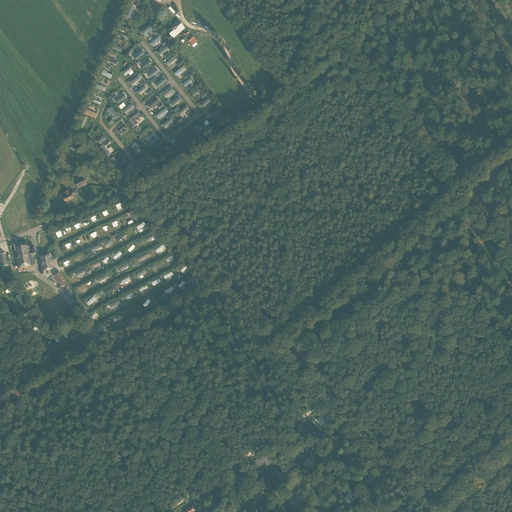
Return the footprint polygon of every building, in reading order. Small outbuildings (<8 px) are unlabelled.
[(126,18),(132,19),(135,6),(129,4),(126,18)] [(167,31),(173,38),(185,28),(178,21),(167,31)] [(144,35),(154,30),(152,25),(142,30),(144,35)] [(119,30),(118,32),(120,33),(118,36),(127,40),(129,35),(119,30)] [(158,36),(149,42),(155,50),(163,45),(164,47),(166,45),(162,40),(162,41),(158,36)] [(160,57),(170,51),(168,47),(158,52),(160,57)] [(109,57),(107,62),(116,66),(118,61),(109,57)] [(174,57),(166,64),(170,68),(178,61),(174,57)] [(124,76),(136,70),(134,66),(122,72),(124,76)] [(177,78),(186,72),(183,67),(174,74),(177,78)] [(101,75),(110,79),(113,75),(103,70),(101,75)] [(191,79),(182,85),(185,89),(194,84),(191,79)] [(107,87),(97,83),(95,89),(105,92),(107,87)] [(146,87),(144,86),(137,92),(141,97),(145,93),(149,97),(154,93),(147,86),(146,87)] [(194,100),(203,92),(199,88),(190,95),(194,100)] [(94,96),(91,103),(100,106),(102,99),(94,96)] [(199,106),(203,111),(212,102),(208,98),(199,106)] [(157,99),(148,107),(151,111),(160,103),(157,99)] [(161,112),(165,108),(162,104),(157,107),(161,112)] [(85,113),(95,118),(97,114),(87,109),(85,113)] [(162,126),(166,131),(174,125),(171,120),(162,126)] [(121,136),(128,132),(126,127),(118,132),(121,136)] [(75,183),(78,189),(87,185),(84,178),(75,183)] [(61,194),(63,198),(65,203),(73,199),(72,196),(75,194),(74,191),(70,193),(68,191),(65,193),(61,194)] [(139,232),(147,228),(145,224),(136,228),(139,232)] [(116,240),(119,244),(127,238),(125,234),(116,240)] [(154,241),(158,237),(154,234),(148,241),(152,244),(154,242),(154,241)] [(106,248),(113,243),(111,240),(104,245),(106,248)] [(26,242),(14,244),(18,269),(27,267),(26,266),(32,265),(31,255),(29,255),(28,250),(29,249),(30,254),(34,253),(33,245),(29,246),(29,248),(27,248),(26,242)] [(91,249),(94,255),(103,250),(100,244),(91,249)] [(128,253),(131,255),(136,249),(133,246),(128,253)] [(158,257),(167,251),(164,247),(155,253),(158,257)] [(115,262),(123,256),(120,253),(112,259),(115,262)] [(42,271),(52,269),(49,255),(40,257),(42,271)] [(140,265),(151,259),(148,255),(138,260),(140,265)] [(105,267),(111,262),(108,258),(102,263),(105,267)] [(169,267),(176,263),(173,258),(166,263),(169,267)] [(124,275),(130,268),(127,265),(121,272),(124,275)] [(159,274),(161,272),(157,266),(150,272),(153,275),(157,272),(159,274)] [(77,276),(79,279),(87,274),(84,271),(77,276)] [(60,286),(66,282),(59,272),(54,276),(60,286)] [(147,278),(145,273),(136,278),(139,282),(147,278)] [(130,280),(121,284),(123,289),(132,285),(130,280)] [(95,283),(88,290),(92,293),(98,286),(95,283)] [(160,283),(150,287),(152,292),(162,287),(160,283)] [(85,289),(79,294),(82,298),(88,292),(85,289)] [(139,294),(142,298),(149,294),(147,289),(139,294)] [(105,294),(107,299),(116,295),(114,290),(105,294)] [(167,300),(175,294),(172,291),(165,297),(167,300)] [(128,305),(135,301),(133,297),(125,301),(128,305)] [(95,300),(87,307),(90,311),(98,303),(95,300)] [(111,309),(114,313),(121,308),(118,304),(111,309)] [(145,313),(151,306),(149,304),(142,311),(145,313)] [(121,320),(114,323),(117,330),(124,327),(121,320)] [(326,418),(323,420),(321,417),(314,421),(316,425),(322,422),(324,424),(328,421),(326,418)] [(342,439),(343,438),(339,434),(334,439),(332,437),(328,441),(331,444),(335,440),(339,445),(343,441),(342,439)] [(288,445),(295,452),(300,448),(297,445),(299,443),(294,439),(288,445)] [(351,453),(349,455),(347,457),(350,459),(351,458),(354,461),(359,456),(352,450),(350,452),(351,453)] [(268,466),(273,462),(268,455),(269,454),(268,453),(258,460),(258,459),(255,461),(259,467),(262,465),(260,463),(264,460),(268,466)] [(313,466),(313,465),(316,462),(314,460),(312,457),(303,463),(307,470),(313,466)] [(240,480),(244,477),(247,481),(250,479),(246,473),(243,475),(241,472),(234,477),(239,485),(241,483),(240,480)] [(281,472),(274,477),(278,484),(286,479),(281,472)] [(369,485),(376,478),(378,481),(382,477),(380,474),(376,478),(371,473),(368,477),(369,478),(366,480),(369,485)] [(323,479),(320,481),(317,483),(316,481),(313,484),(314,485),(315,484),(319,489),(323,486),(326,484),(323,479)] [(351,492),(343,500),(347,503),(352,498),(354,500),(356,498),(351,492)] [(210,493),(200,500),(203,504),(213,497),(210,493)] [(289,499),(291,502),(289,504),(293,508),(297,505),(299,506),(302,502),(301,501),(302,501),(295,493),(289,499)] [(251,500),(257,508),(263,504),(257,496),(251,500)]
